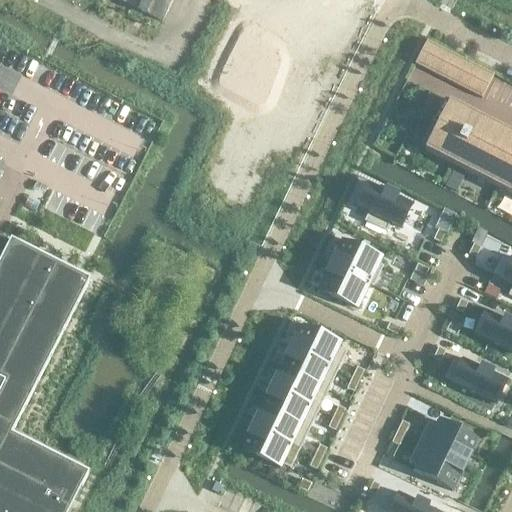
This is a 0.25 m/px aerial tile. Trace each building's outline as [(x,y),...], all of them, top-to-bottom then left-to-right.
[(115,0),(162,24),(174,0),(115,0)] [(494,76),(427,42),(415,65),(482,100),(494,76)] [(511,134),(450,103),(424,152),(456,168),(499,190),(511,196),(511,134)] [(370,185),(358,209),(369,214),(365,223),(386,233),(391,225),(400,229),(412,205),(370,185)] [(441,245),(446,234),(438,230),(433,241),(441,245)] [(0,511),(69,511),(89,474),(12,435),(91,281),(11,241),(0,262),(0,511)] [(381,261),(343,242),(331,267),(369,285),(369,286),(373,288),(373,287),(383,267),(379,265),(381,261)] [(476,260),(482,249),(474,245),(468,257),(476,260)] [(511,261),(502,283),(511,288),(511,290),(509,297),(511,298),(511,261)] [(425,278),(429,270),(418,265),(414,272),(425,278)] [(331,267),(319,291),(358,310),(369,286),(369,285),(331,267)] [(463,315),(469,303),(461,299),(455,311),(463,315)] [(476,337),(511,353),(511,324),(487,313),(476,337)] [(401,329),(389,323),(386,331),(397,336),(401,329)] [(301,327),(290,350),(338,372),(347,352),(339,348),(340,345),(301,327)] [(441,363),(446,352),(438,348),(433,359),(441,363)] [(328,392),(338,372),(290,350),(281,369),(328,392)] [(495,405),(507,381),(464,361),(462,365),(453,361),(445,379),(454,383),(453,385),(495,405)] [(357,368),(352,379),(359,382),(364,372),(357,368)] [(281,369),(271,389),(319,411),(328,392),(281,369)] [(352,379),(346,390),(354,394),(359,382),(352,379)] [(319,411),(271,389),(262,408),(310,431),(319,411)] [(338,407),(333,418),(341,422),(346,411),(338,407)] [(262,408),(253,427),(301,450),(310,431),(262,408)] [(341,422),(333,418),(328,429),(336,432),(341,422)] [(402,422),(397,433),(404,436),(409,425),(402,422)] [(418,443),(427,447),(465,466),(477,441),(438,423),(436,427),(428,423),(418,443)] [(291,470),(301,450),(253,427),(242,450),(281,468),(282,466),(291,470)] [(404,436),(397,433),(392,444),(399,447),(404,436)] [(465,466),(427,447),(418,443),(409,463),(417,467),(415,472),(454,490),(465,466)] [(314,457),(322,460),(327,449),(320,446),(314,457)] [(317,471),(322,460),(314,457),(309,467),(317,471)] [(368,494),(375,497),(380,486),(373,483),(368,494)] [(224,489),(216,485),(212,493),(220,497),(224,489)] [(435,511),(400,494),(397,500),(388,496),(380,511),(435,511)]
